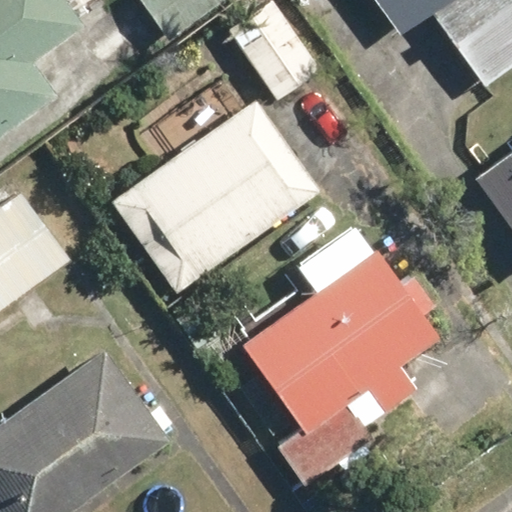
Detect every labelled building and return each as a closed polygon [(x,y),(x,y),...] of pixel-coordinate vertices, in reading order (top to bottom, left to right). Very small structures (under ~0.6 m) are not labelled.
[(0,0),(0,136),(67,88),(40,51),(90,15),(78,0),(0,0)] [(212,0),(145,0),(173,33),(212,0)] [(325,61),(280,0),(259,0),(228,24),(280,94),(325,61)] [(488,83),(511,65),(511,0),(379,0),(402,29),(431,7),(488,83)] [(325,182),(256,88),(111,194),(180,288),(325,182)] [(511,141),(474,169),(511,220),(511,141)] [(0,304),(74,251),(24,183),(0,200),(0,304)] [(446,328),(359,213),(292,263),(308,284),(235,339),(296,420),(269,441),(303,486),(429,392),(405,359),(446,328)] [(61,511),(176,424),(106,335),(0,416),(0,511),(61,511)]
